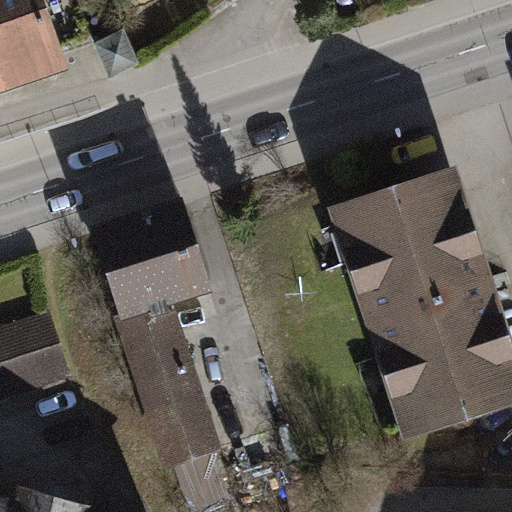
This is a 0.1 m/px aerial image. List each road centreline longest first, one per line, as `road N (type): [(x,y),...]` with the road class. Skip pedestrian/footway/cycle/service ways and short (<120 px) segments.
road 1 (primary): [(234,131),(511,37)]
road 2 (primary): [(0,208),(234,131)]
road 3 (residential): [(271,0),(218,61),(234,131)]
